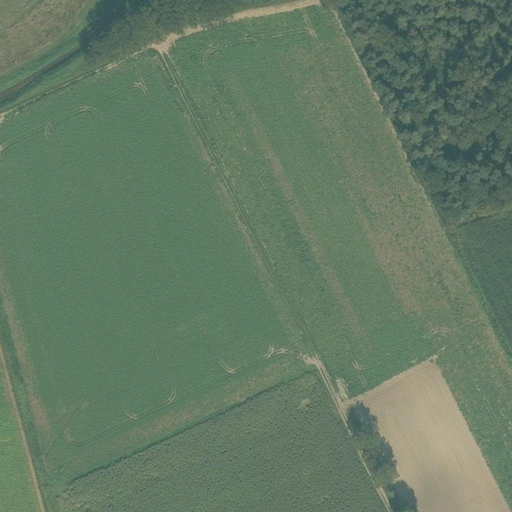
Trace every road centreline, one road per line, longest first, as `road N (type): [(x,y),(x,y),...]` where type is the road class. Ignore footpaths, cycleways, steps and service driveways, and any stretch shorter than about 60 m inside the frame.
road 1 (track): [(154,33),(395,511)]
road 2 (track): [(284,0),(154,33)]
